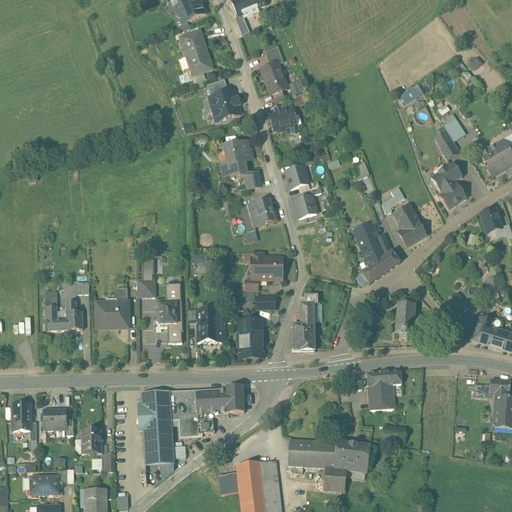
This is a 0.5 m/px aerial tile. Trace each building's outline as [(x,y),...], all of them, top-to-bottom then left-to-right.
[(170,0),(171,2),(175,0),(178,7),(176,8),(178,14),(177,15),(182,26),(206,16),(200,4),(199,4),(197,0),(170,0)] [(258,11),(256,7),(264,4),(262,0),(227,0),(234,20),(258,11)] [(200,32),(180,38),(193,77),(213,70),(200,32)] [(278,49),(265,54),(270,68),(277,65),(278,66),(283,64),(278,49)] [(476,58),(468,65),(473,72),(482,65),(476,58)] [(278,66),(277,65),(270,68),(261,71),(270,97),(282,93),(287,91),(278,66)] [(224,82),(207,88),(210,100),(228,94),(224,82)] [(304,91),(300,82),(289,86),(292,96),(304,91)] [(210,100),(209,100),(216,124),(241,117),(238,108),(240,108),(238,101),(236,101),(233,93),(228,94),(210,100)] [(282,93),(270,97),(272,103),(284,99),(282,93)] [(412,94),(400,102),(403,108),(416,100),(412,94)] [(292,112),(270,118),(274,132),(293,126),(291,121),(294,120),(292,112)] [(445,119),(448,123),(442,126),(453,143),(466,136),(453,114),(445,119)] [(185,135),(193,132),(191,124),(183,126),(185,135)] [(503,142),(480,156),(492,178),(511,167),(511,147),(510,149),(511,152),(511,157),(503,142)] [(246,145),(218,150),(218,151),(226,150),(229,166),(221,168),(223,179),(236,176),(236,179),(245,178),(246,177),(244,164),(250,163),(250,162),(248,162),(248,161),(252,160),(250,153),(247,154),(245,146),(247,146),(246,145)] [(451,145),(440,152),(447,163),(458,155),(451,145)] [(328,155),(323,157),(325,163),(331,161),(328,155)] [(328,169),(340,166),(338,160),(327,164),(328,169)] [(364,164),(352,169),(357,182),(369,177),(364,164)] [(452,166),(445,170),(438,175),(431,180),(440,194),(442,196),(456,186),(455,184),(462,179),(452,166)] [(298,170),(285,174),(290,192),(308,186),(303,169),(298,170)] [(258,175),(246,177),(245,178),(248,191),(261,188),(258,175)] [(26,176),(27,184),(37,183),(36,176),(26,176)] [(442,196),(439,198),(449,212),(466,200),(456,186),(442,196)] [(387,216),(391,213),(389,209),(405,200),(398,188),(390,192),(394,198),(381,205),(387,216)] [(320,190),(302,194),(304,200),(311,198),(321,195),(320,190)] [(304,200),(294,203),(299,221),(316,216),(311,198),(304,200)] [(240,200),(224,205),(226,213),(242,208),(240,200)] [(269,201),(248,207),(254,229),(276,223),(269,201)] [(426,238),(408,208),(393,217),(399,227),(398,228),(400,233),(397,235),(406,249),(426,238)] [(495,211),(479,216),(486,236),(502,230),(495,211)] [(376,240),(368,226),(351,236),(367,262),(364,264),(367,269),(369,272),(364,275),(363,275),(369,286),(386,274),(376,258),(387,251),(379,238),(376,240)] [(303,236),(298,238),(301,250),(307,249),(303,236)] [(334,239),(311,247),(315,258),(311,260),(314,270),(342,260),(339,250),(338,250),(334,239)] [(387,251),(376,258),(386,274),(401,264),(392,249),(387,251)] [(263,255),(251,255),(251,263),(251,265),(257,265),(257,261),(263,261),(263,255)] [(264,261),(258,261),(258,265),(252,265),(252,282),(258,283),(281,282),(282,282),(282,261),(264,261)] [(206,264),(194,264),(194,276),(212,276),(212,264),(206,264)] [(498,280),(487,282),(489,293),(500,291),(498,280)] [(154,281),(137,281),(137,299),(155,299),(154,281)] [(251,282),(248,282),(244,287),(244,294),(257,294),(257,283),(251,282)] [(89,297),(89,285),(76,285),(76,297),(89,297)] [(127,290),(116,290),(116,299),(117,299),(117,304),(127,304),(127,290)] [(317,295),(305,295),(305,303),(318,303),(317,295)] [(456,296),(445,305),(457,319),(468,310),(456,296)] [(275,299),(257,299),(257,311),(275,311),(275,299)] [(404,301),(397,306),(395,333),(399,333),(398,341),(399,341),(399,342),(406,342),(407,342),(407,341),(408,334),(412,334),(415,308),(411,302),(404,301)] [(166,307),(166,302),(158,302),(158,312),(156,312),(156,325),(159,325),(159,327),(160,327),(160,330),(168,329),(168,327),(176,327),(175,307),(166,307)] [(75,304),(66,304),(67,320),(57,320),(56,309),(46,309),(47,333),(67,333),(82,332),(81,314),(76,315),(75,304)] [(117,304),(96,305),(96,328),(107,327),(107,331),(108,331),(108,330),(116,330),(116,331),(128,331),(128,304),(127,304),(117,304)] [(313,305),(299,305),(299,326),(312,326),(313,305)] [(372,310),(361,317),(360,334),(370,335),(370,327),(371,328),(375,321),(378,319),(372,310)] [(197,324),(197,313),(188,313),(188,324),(197,324)] [(217,330),(217,313),(197,313),(197,324),(198,345),(221,344),(220,330),(217,330)] [(501,324),(495,322),(493,323),(492,325),(479,321),(472,343),(511,355),(511,350),(511,334),(500,331),(502,326),(501,324)] [(262,322),(238,323),(239,361),(263,360),(262,322)] [(314,327),(293,328),(294,353),(302,352),(302,353),(316,353),(314,327)] [(400,373),(366,376),(369,413),(395,412),(393,388),(401,387),(400,373)] [(450,377),(430,375),(429,385),(426,385),(425,389),(428,389),(427,395),(429,395),(428,402),(441,403),(448,403),(450,377)] [(487,377),(464,376),(464,377),(462,410),(462,412),(463,412),(472,412),(471,420),(484,421),(484,413),(485,413),(485,412),(486,378),(487,378),(487,377)] [(510,383),(491,382),(490,395),(496,396),(493,430),(511,431),(511,400),(509,401),(509,397),(510,397),(510,383)] [(225,391),(141,395),(142,420),(138,420),(139,433),(143,432),(143,468),(162,467),(174,467),(171,422),(175,422),(175,419),(179,419),(180,440),(201,438),(201,435),(214,434),(213,434),(212,420),(228,419),(228,416),(244,415),(244,411),(247,411),(247,406),(250,406),(249,398),(246,398),(246,393),(243,393),(243,389),(225,390),(225,391)] [(441,403),(428,402),(428,406),(423,406),(421,429),(435,430),(436,407),(441,407),(441,403)] [(30,406),(12,407),(13,434),(27,433),(30,433),(30,423),(30,406)] [(66,412),(43,412),(44,433),(66,432),(66,412)] [(36,450),(36,423),(30,423),(30,433),(27,433),(27,450),(36,450)] [(405,432),(384,428),(381,445),(403,448),(405,432)] [(101,432),(81,432),(81,440),(81,451),(81,456),(101,456),(101,432)] [(369,447),(289,442),(288,467),(325,469),(323,493),(344,494),(346,472),(365,474),(369,447)] [(185,448),(174,448),(174,459),(185,459),(185,448)] [(66,460),(54,460),(53,470),(66,470),(66,460)] [(281,511),(276,463),(236,467),(237,475),(239,495),(240,511),(281,511)] [(237,475),(227,476),(228,488),(220,489),(221,497),(239,495),(237,475)] [(227,476),(219,477),(220,489),(228,488),(227,476)] [(58,478),(30,479),(30,492),(37,492),(37,497),(59,496),(58,478)] [(105,511),(106,492),(81,492),(81,508),(86,508),(85,511),(105,511)] [(127,510),(127,498),(116,498),(116,510),(127,510)]
